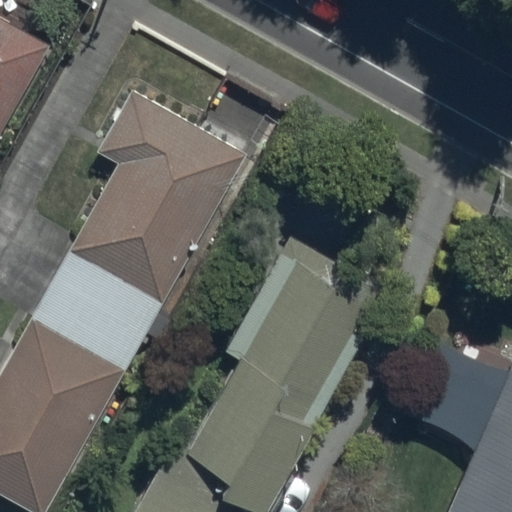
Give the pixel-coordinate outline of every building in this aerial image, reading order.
[(0,81),(28,30),(0,15),(0,81)] [(63,235),(146,279),(224,136),(116,78),(84,136),(109,150),(63,235)] [(120,511),(209,511),(226,483),(251,497),(370,286),(278,234),(224,330),(236,337),(177,441),(164,434),(120,511)] [(0,484),(25,498),(98,363),(19,321),(0,356),(0,484)] [(511,511),(511,352),(446,511),(511,511)]
